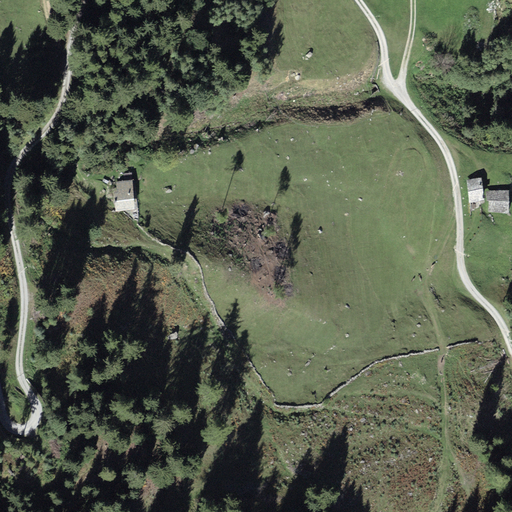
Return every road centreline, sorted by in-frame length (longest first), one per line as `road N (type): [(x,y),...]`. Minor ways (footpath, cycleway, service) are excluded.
road 1 (track): [(87,0),(63,100),(8,184),(23,290),(20,371),(36,419),(14,428),(0,397)]
road 2 (track): [(511,347),(463,273),(450,160),(394,87),(380,33),(358,0)]
